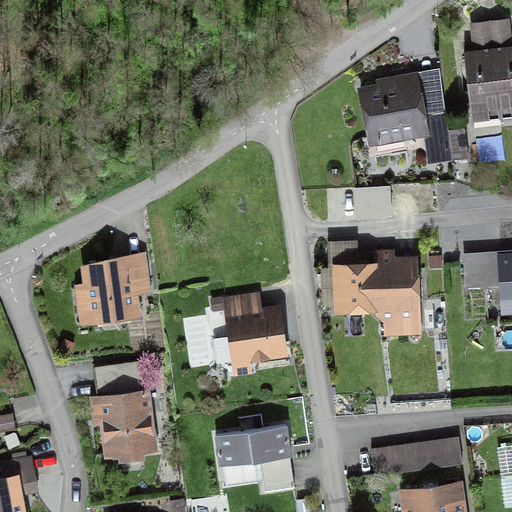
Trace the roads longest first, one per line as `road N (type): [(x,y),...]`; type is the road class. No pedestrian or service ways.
road 1 (residential): [(274,105),(339,511)]
road 2 (tertiary): [(2,266),(140,192),(274,105)]
road 3 (residential): [(2,266),(70,453),(71,511)]
road 4 (tertiary): [(274,105),(420,0)]
